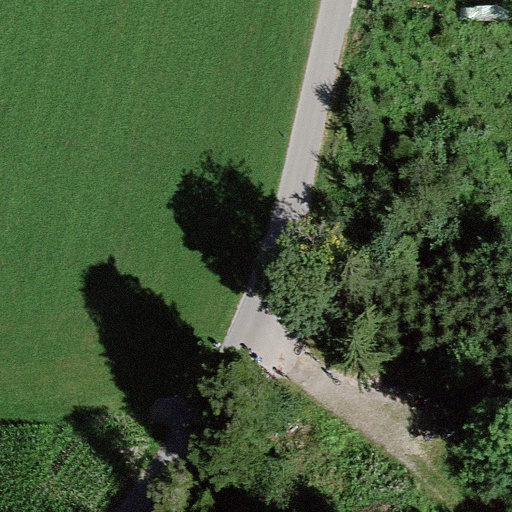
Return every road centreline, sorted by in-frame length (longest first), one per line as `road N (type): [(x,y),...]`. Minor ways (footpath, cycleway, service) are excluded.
road 1 (unclassified): [(129,511),(197,419),(280,265),(336,0)]
road 2 (track): [(474,511),(310,383),(238,344)]
